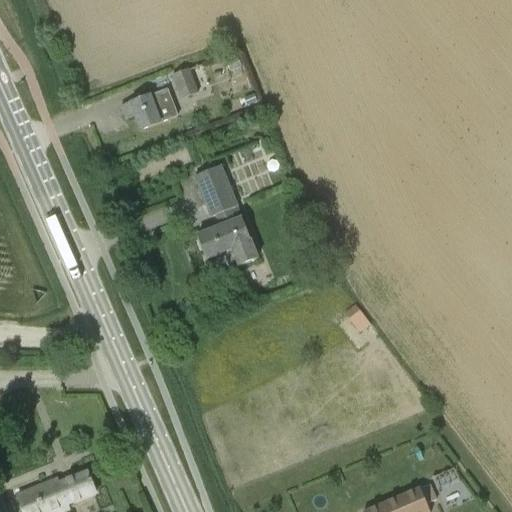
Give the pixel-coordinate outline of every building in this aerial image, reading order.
[(144,138),(148,148),(164,142),(160,132),(195,119),(185,91),(181,93),(175,76),(155,83),(162,100),(152,104),(150,98),(135,104),(137,110),(132,111),(137,125),(128,129),(133,142),(142,138),(143,139),(144,138)] [(215,217),(220,229),(196,238),(206,262),(222,255),(229,272),(257,261),(220,169),(196,179),(211,218),(215,217)] [(359,304),(347,313),(363,334),(375,325),(359,304)] [(65,511),(69,510),(67,506),(96,494),(87,474),(59,485),(57,481),(17,498),(22,511),(65,511)] [(419,489),(366,511),(429,511),(426,505),(436,501),(430,486),(420,490),(419,489)]
